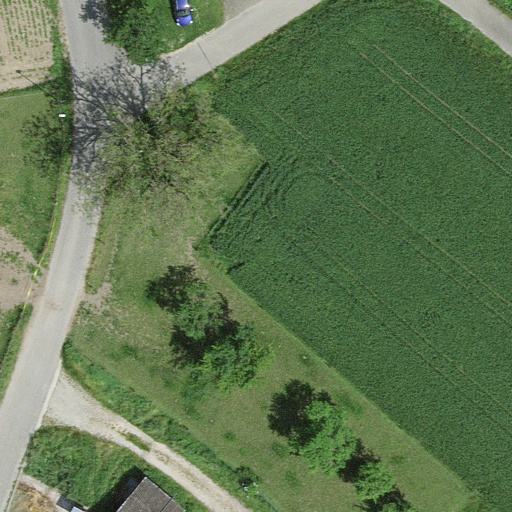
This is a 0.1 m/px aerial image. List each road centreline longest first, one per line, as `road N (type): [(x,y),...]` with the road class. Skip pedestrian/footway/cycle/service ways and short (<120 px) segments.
road 1 (unclassified): [(0,460),(70,256),(88,177),(79,0)]
road 2 (track): [(89,119),(298,0)]
